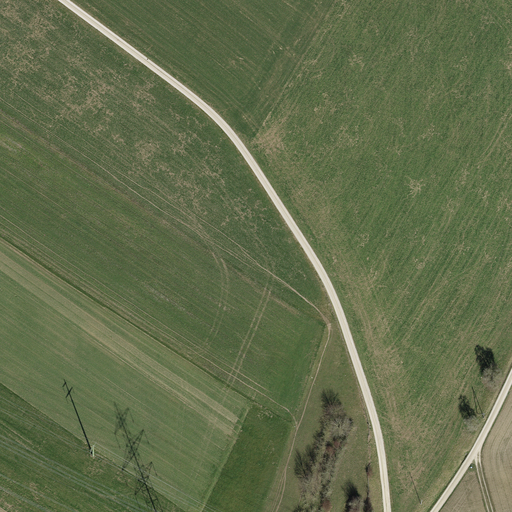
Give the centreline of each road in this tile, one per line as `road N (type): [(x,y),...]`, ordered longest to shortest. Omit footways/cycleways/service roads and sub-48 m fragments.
road 1 (track): [(63,0),(227,127),(329,280),(382,453),(388,511)]
road 2 (unclassified): [(437,511),(511,376)]
